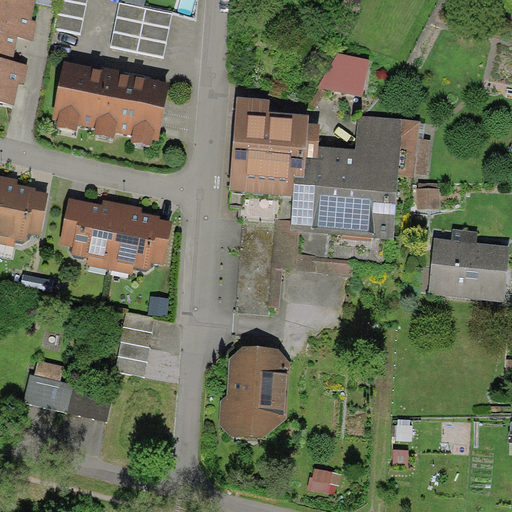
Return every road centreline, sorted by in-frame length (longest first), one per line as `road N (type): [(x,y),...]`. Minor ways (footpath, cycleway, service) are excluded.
road 1 (residential): [(208,200),(180,490)]
road 2 (residential): [(0,152),(208,200)]
road 3 (residential): [(222,0),(208,200)]
